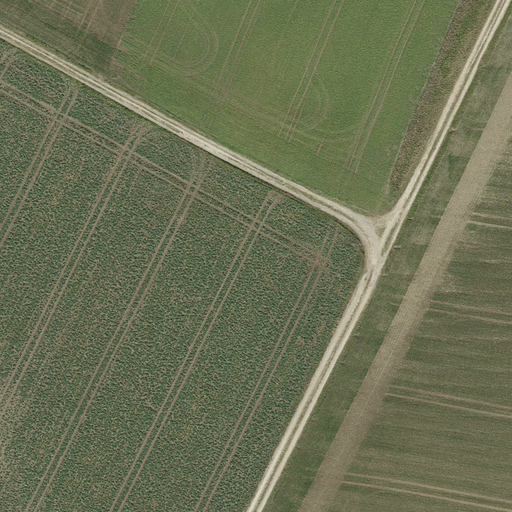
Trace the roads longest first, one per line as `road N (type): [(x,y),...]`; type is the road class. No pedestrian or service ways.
road 1 (track): [(492,0),(251,511)]
road 2 (track): [(378,236),(0,18)]
